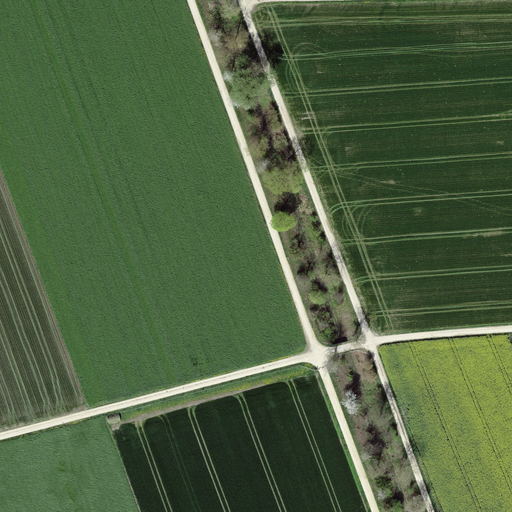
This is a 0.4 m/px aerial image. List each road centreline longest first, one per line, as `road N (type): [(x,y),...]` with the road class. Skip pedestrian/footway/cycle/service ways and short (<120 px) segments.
road 1 (track): [(431,511),(240,0)]
road 2 (track): [(374,511),(190,0)]
road 3 (track): [(0,435),(388,339),(511,329)]
